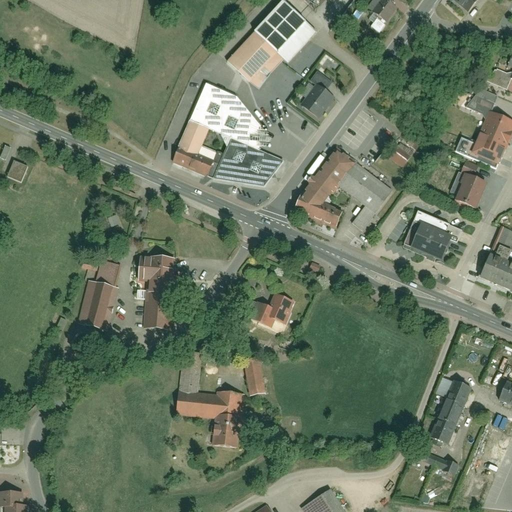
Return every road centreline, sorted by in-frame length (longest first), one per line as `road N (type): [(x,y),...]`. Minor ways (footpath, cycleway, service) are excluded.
road 1 (tertiary): [(31,472),(37,431),(61,398),(174,339),(248,243)]
road 2 (secondary): [(264,225),(0,110)]
road 3 (tertiary): [(264,225),(417,15)]
road 4 (track): [(142,172),(191,64),(247,0)]
road 5 (secondary): [(449,303),(264,225)]
road 6 (residential): [(449,303),(511,180)]
